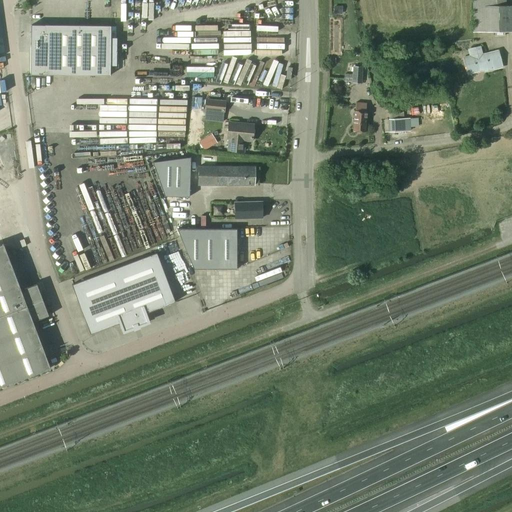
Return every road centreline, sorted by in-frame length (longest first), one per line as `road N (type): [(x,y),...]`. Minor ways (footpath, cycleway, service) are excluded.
road 1 (unclassified): [(82,368),(36,250),(8,0)]
road 2 (motorway): [(511,402),(223,511)]
road 3 (motorway): [(511,409),(295,511)]
road 4 (unclassified): [(302,281),(82,368)]
road 5 (unclassified): [(303,157),(462,139),(511,125)]
road 6 (motorway): [(360,511),(511,440)]
road 7 (unclassified): [(303,157),(306,0)]
road 8 (unclassified): [(302,281),(303,157)]
